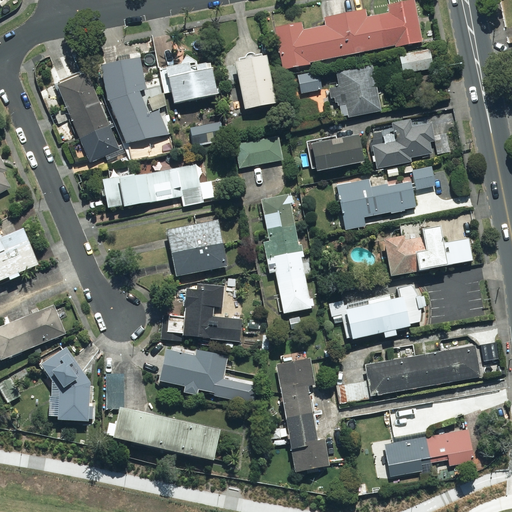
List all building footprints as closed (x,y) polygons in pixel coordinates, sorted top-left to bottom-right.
[(277,28),(285,70),(312,65),(312,63),(397,46),(397,48),(424,42),(416,0),(389,5),(391,13),(369,18),(367,10),(326,18),(328,26),(305,30),(304,23),(277,28)] [(432,50),(401,55),(405,75),(435,70),(432,50)] [(173,92),(175,104),(220,95),(215,68),(213,69),(212,63),(199,66),(198,62),(188,56),(182,65),(162,70),(166,94),(173,92)] [(269,56),(238,62),(248,110),(279,104),(269,56)] [(144,57),(103,65),(111,102),(128,143),(170,135),(170,134),(173,134),(170,115),(163,117),(160,110),(151,114),(142,92),(149,89),(144,57)] [(375,67),(338,73),(340,88),(332,89),(335,106),(349,104),(351,118),(382,113),(375,67)] [(320,70),(299,75),(303,94),(324,90),(320,70)] [(89,73),(59,85),(91,163),(121,150),(89,73)] [(377,162),(379,169),(413,162),(413,158),(434,154),(432,142),(437,141),(433,123),(414,127),(412,120),(394,123),(396,135),(386,137),(387,143),(374,146),(376,156),(374,157),(375,163),(377,162)] [(222,122),(192,128),(196,147),(226,141),(222,122)] [(436,143),(439,155),(452,152),(448,134),(437,136),(438,143),(436,143)] [(361,135),(314,144),(319,171),(366,162),(361,135)] [(280,136),(237,144),(242,169),(285,160),(280,136)] [(0,194),(13,188),(5,174),(10,171),(0,152),(0,194)] [(135,175),(105,180),(110,208),(126,205),(126,207),(185,197),(187,207),(203,203),(200,188),(202,188),(198,165),(136,176),(135,175)] [(433,167),(414,171),(418,190),(437,186),(433,167)] [(371,180),(338,186),(347,230),(367,226),(366,218),(393,212),(393,214),(406,211),(406,210),(418,207),(413,182),(390,187),(389,184),(373,187),(371,180)] [(285,312),(285,314),(313,309),(313,306),(315,306),(314,299),(311,299),(303,258),(306,257),(303,245),(301,245),(292,204),(295,203),(294,196),(292,196),(292,194),(263,200),(271,242),(265,243),(271,273),(277,272),(282,295),(274,296),(277,313),(285,312)] [(220,220),(169,230),(179,277),(230,266),(220,220)] [(387,240),(393,277),(475,262),(471,239),(447,243),(444,226),(426,230),(427,237),(407,240),(407,236),(387,240)] [(41,265),(26,229),(5,238),(4,236),(0,237),(0,282),(11,278),(13,281),(23,276),(22,273),(41,265)] [(186,317),(164,315),(162,339),(183,341),(183,336),(241,342),(244,319),(215,316),(216,307),(224,308),(226,287),(199,284),(199,290),(189,289),(186,317)] [(395,297),(344,308),(350,339),(418,325),(410,287),(393,291),(395,297)] [(56,305),(0,327),(0,352),(3,361),(68,334),(56,305)] [(339,386),(343,404),(374,399),(373,396),(483,377),(477,346),(367,365),(370,381),(339,386)] [(93,383),(68,347),(44,365),(61,391),(60,420),(91,422),(93,383)] [(168,350),(162,381),(187,386),(186,393),(199,396),(200,390),(216,393),(215,396),(256,404),(259,386),(225,379),(230,356),(198,350),(197,355),(168,350)] [(312,358),(279,365),(298,473),(332,466),(326,440),(320,441),(310,386),(316,385),(312,358)] [(126,374),(108,374),(108,409),(122,409),(122,408),(126,408),(126,374)] [(12,378),(0,384),(0,386),(10,403),(23,396),(12,378)] [(223,430),(124,408),(120,425),(112,423),(109,435),(117,437),(117,438),(216,460),(223,430)] [(470,430),(386,445),(392,477),(424,471),(423,465),(450,460),(451,466),(476,462),(470,430)]
